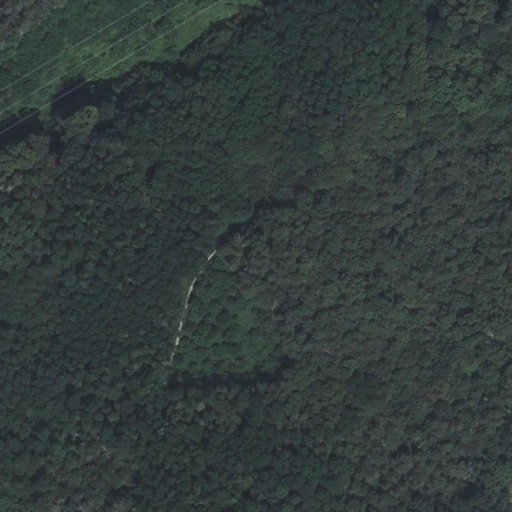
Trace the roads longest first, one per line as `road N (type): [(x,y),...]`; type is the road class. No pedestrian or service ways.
road 1 (track): [(511,341),(484,331),(394,209),(347,188),(309,192),(251,221),(190,285),(145,462),(141,511)]
road 2 (track): [(171,362),(154,349),(67,328),(0,329)]
